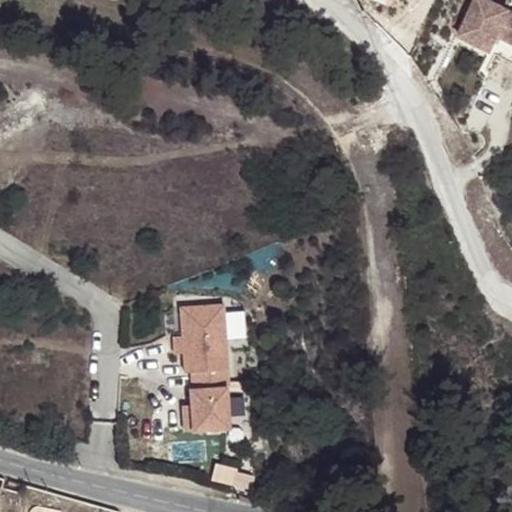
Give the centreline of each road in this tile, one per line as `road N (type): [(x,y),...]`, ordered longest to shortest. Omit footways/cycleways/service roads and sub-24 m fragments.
road 1 (residential): [(311,0),(375,57),(425,133),(482,273),(511,302)]
road 2 (residential): [(186,511),(0,461)]
